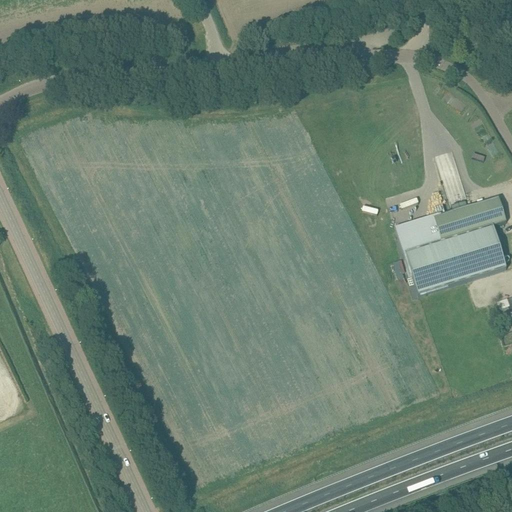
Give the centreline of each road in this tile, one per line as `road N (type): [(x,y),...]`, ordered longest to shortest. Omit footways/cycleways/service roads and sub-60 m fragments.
road 1 (tertiary): [(146,511),(0,197)]
road 2 (motorway): [(511,423),(282,511)]
road 3 (tertiary): [(0,102),(79,78),(219,68)]
road 4 (unclassified): [(219,68),(413,56)]
road 5 (motorway): [(344,511),(511,448)]
road 6 (unclassified): [(511,145),(472,82),(413,56)]
